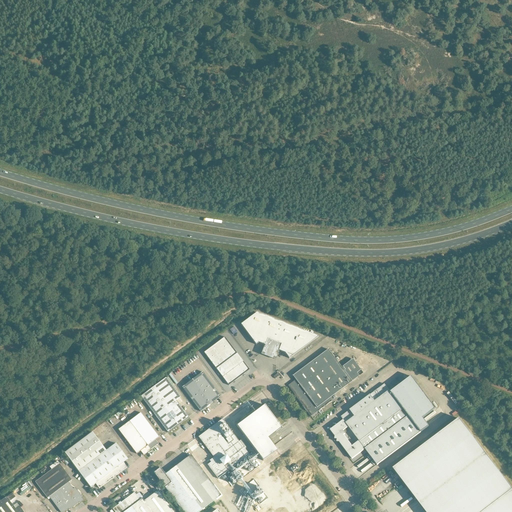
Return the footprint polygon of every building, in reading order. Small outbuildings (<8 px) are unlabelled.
[(261,354),(269,356),(282,322),(257,312),(241,324),(256,345),(259,343),(265,345),(264,346),(261,354)] [(279,352),(278,352),(279,351),(285,353),(289,358),(318,336),(282,322),(269,356),(276,359),(279,352)] [(249,370),(225,337),(204,353),(229,385),(249,370)] [(363,373),(356,364),(352,359),(341,367),(328,349),(293,376),(296,380),(288,385),(292,391),(293,391),(296,395),(295,395),(302,406),(305,409),(306,412),(307,412),(311,416),(318,411),(321,409),(324,407),(324,406),(325,405),(326,406),(328,403),(332,401),(329,398),(355,379),(363,373)] [(201,411),(207,406),(221,396),(202,372),(182,387),(200,411),(200,412),(201,411)] [(343,420),(342,421),(330,430),(335,436),(335,439),(337,439),(337,442),(340,442),(352,459),(365,449),(368,453),(377,465),(421,432),(429,426),(423,418),(436,409),(412,377),(391,392),(385,384),(359,403),(342,416),(341,417),(343,420)] [(166,378),(141,396),(168,432),(168,433),(172,430),(172,429),(174,426),(175,427),(181,423),(180,422),(184,420),(188,417),(183,411),(175,400),(180,396),(172,386),(171,385),(166,378)] [(277,450),(274,446),(268,438),(282,428),(264,405),(237,426),(263,461),(277,450)] [(435,410),(425,418),(429,425),(440,417),(435,410)] [(141,413),(129,421),(151,450),(158,444),(155,440),(159,437),(158,436),(141,413)] [(222,419),(198,437),(213,457),(209,460),(211,462),(207,465),(218,479),(249,455),(245,449),(246,448),(241,440),(239,441),(222,419)] [(393,469),(426,511),(511,511),(511,488),(459,419),(393,469)] [(151,450),(129,421),(118,430),(137,454),(140,451),(144,455),(145,454),(151,450)] [(99,488),(124,470),(127,467),(124,463),(128,459),(116,443),(106,451),(92,432),(65,453),(90,487),(91,487),(96,484),(99,488)] [(64,454),(60,457),(66,465),(71,462),(64,454)] [(309,454),(296,464),(298,467),(297,468),(295,465),(291,468),(286,462),(228,505),(233,511),(323,511),(322,510),(326,508),(324,506),(324,505),(336,495),(330,487),(326,490),(321,483),(325,480),(322,477),(320,478),(318,474),(316,476),(313,473),(315,472),(312,468),(316,466),(311,459),(312,458),(309,454)] [(160,468),(154,473),(183,511),(199,511),(221,496),(191,455),(165,474),(160,468)] [(52,470),(35,482),(47,498),(49,497),(60,511),(63,511),(68,508),(68,507),(71,505),(72,507),(79,502),(79,503),(83,500),(80,497),(81,496),(75,488),(73,489),(68,482),(72,480),(58,461),(50,467),(52,470)] [(250,465),(246,467),(246,465),(243,467),(241,463),(235,466),(236,468),(236,467),(238,471),(243,468),(247,473),(253,469),(250,465)] [(128,497),(124,500),(127,504),(128,504),(129,506),(131,504),(132,506),(136,511),(174,511),(158,490),(144,501),(142,498),(140,500),(134,492),(130,495),(130,494),(127,496),(128,497)] [(12,493),(7,497),(10,501),(15,497),(12,493)] [(7,497),(0,502),(0,511),(23,511),(20,506),(16,509),(13,506),(10,501),(7,497)] [(115,511),(136,511),(132,506),(131,504),(129,506),(128,504),(127,504),(124,500),(113,509),(115,511)]
